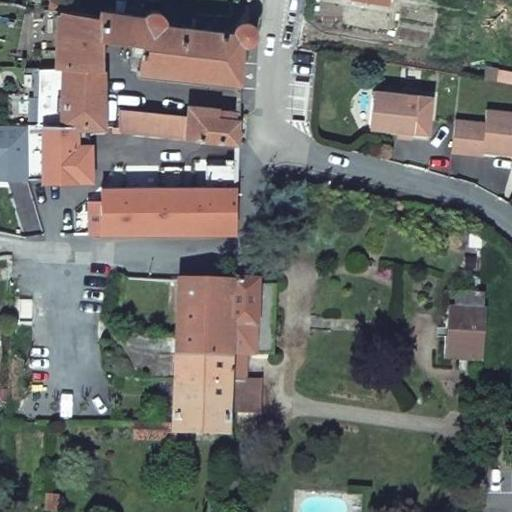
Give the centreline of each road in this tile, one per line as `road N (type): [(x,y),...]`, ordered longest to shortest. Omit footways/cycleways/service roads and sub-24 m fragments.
road 1 (residential): [(0,248),(243,244),(258,152)]
road 2 (residential): [(511,225),(439,189),(258,152)]
road 3 (residential): [(258,152),(286,0)]
